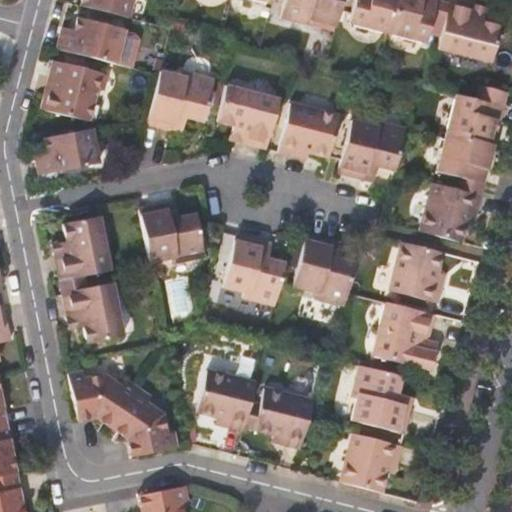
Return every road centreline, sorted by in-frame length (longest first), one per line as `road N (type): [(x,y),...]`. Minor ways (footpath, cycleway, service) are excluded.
road 1 (residential): [(14,207),(65,457),(76,476),(88,481),(186,465),(274,487)]
road 2 (residential): [(14,207),(216,167),(341,197)]
road 3 (residential): [(31,28),(5,140),(14,207)]
road 4 (residential): [(511,353),(470,511)]
